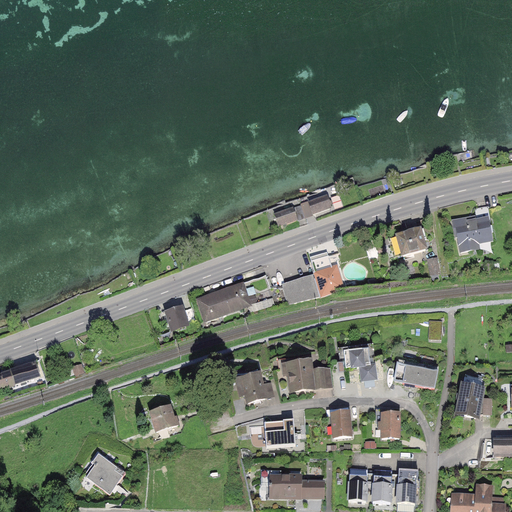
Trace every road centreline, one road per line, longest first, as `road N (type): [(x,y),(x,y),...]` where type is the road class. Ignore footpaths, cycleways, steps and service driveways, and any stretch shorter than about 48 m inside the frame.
road 1 (primary): [(0,353),(286,248),(511,182)]
road 2 (residential): [(234,421),(296,405),(400,403),(425,425),(433,464)]
